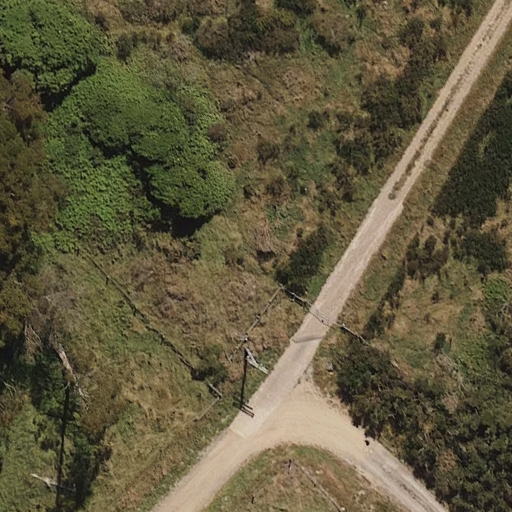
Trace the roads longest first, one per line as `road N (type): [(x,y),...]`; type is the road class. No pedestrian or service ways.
road 1 (track): [(511,27),(386,248),(199,511)]
road 2 (track): [(277,411),(388,511)]
